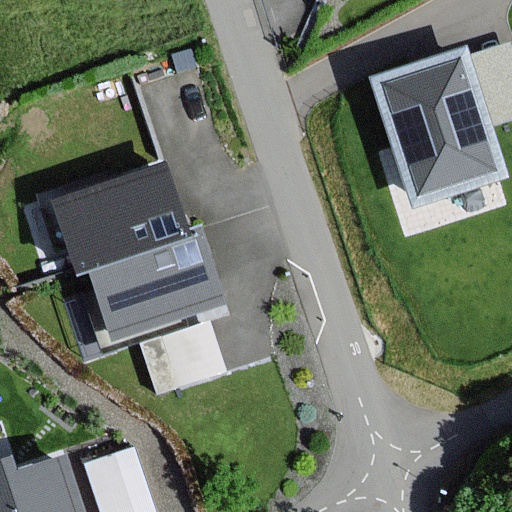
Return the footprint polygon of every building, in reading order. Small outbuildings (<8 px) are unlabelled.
[(502,174),(464,54),(377,82),(416,202),(502,174)] [(177,206),(165,169),(58,204),(82,275),(91,272),(103,310),(94,313),(104,342),(225,302),(212,263),(201,230),(187,235),(177,206)] [(222,370),(208,325),(143,345),(158,391),(222,370)] [(152,511),(132,451),(89,465),(104,511),(152,511)] [(0,511),(80,511),(64,461),(15,477),(11,463),(0,466),(0,511)]
